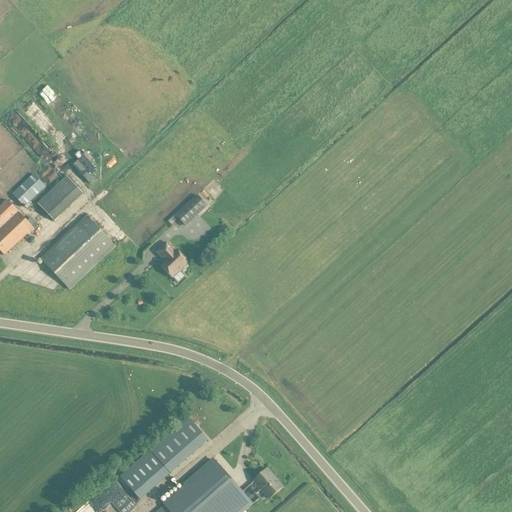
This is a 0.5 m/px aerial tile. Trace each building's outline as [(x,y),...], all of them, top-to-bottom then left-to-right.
[(48,82),(37,91),(57,116),(68,107),(48,82)] [(40,110),(29,120),(46,140),(50,137),(60,148),(68,141),(40,110)] [(12,113),(4,120),(35,153),(39,149),(35,145),(37,143),(33,139),(35,137),(12,113)] [(75,127),(79,129),(75,136),(81,140),(89,126),(79,120),(75,127)] [(33,174),(13,195),(25,207),(45,186),(33,174)] [(84,194),(67,176),(38,204),(54,221),(84,194)] [(211,183),(205,187),(209,193),(215,189),(211,183)] [(197,195),(176,215),(186,226),(208,206),(197,195)] [(0,250),(4,255),(33,227),(7,200),(0,206),(0,250)] [(69,289),(115,246),(86,215),(40,259),(69,289)] [(157,252),(165,261),(161,265),(173,278),(181,270),(183,270),(187,267),(187,264),(189,262),(177,250),(176,251),(167,242),(157,252)] [(151,451),(170,473),(205,443),(208,440),(188,417),(153,449),(150,450),(151,451)] [(141,500),(171,474),(170,473),(151,451),(121,477),(141,500)] [(215,461),(164,505),(156,511),(235,511),(249,500),(252,505),(259,499),(256,494),(261,489),(270,499),(283,487),(268,469),(254,481),(255,482),(243,492),(215,461)] [(122,511),(124,511),(135,505),(114,477),(102,486),(122,511)] [(92,501),(102,511),(121,511),(102,491),(92,501)]
